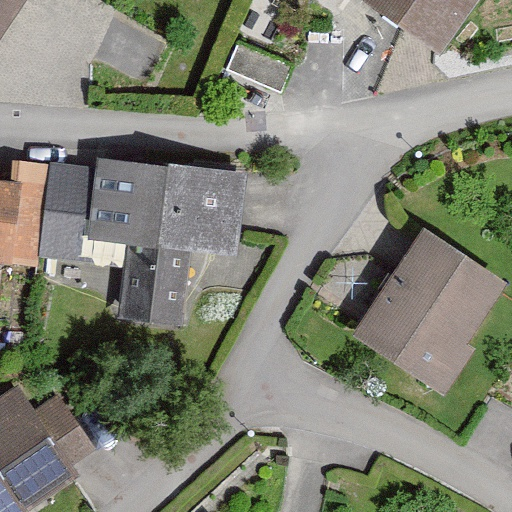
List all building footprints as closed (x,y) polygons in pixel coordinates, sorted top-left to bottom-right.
[(0,0),(0,35),(26,0),(0,0)] [(476,0),(347,0),(436,60),(476,0)] [(5,176),(0,175),(0,262),(114,273),(110,313),(180,319),(186,251),(226,254),(233,180),(11,160),(5,176)] [(510,287),(414,231),(348,342),(444,398),(510,287)] [(20,381),(0,393),(0,511),(23,511),(79,477),(71,465),(97,448),(58,389),(35,404),(20,381)]
